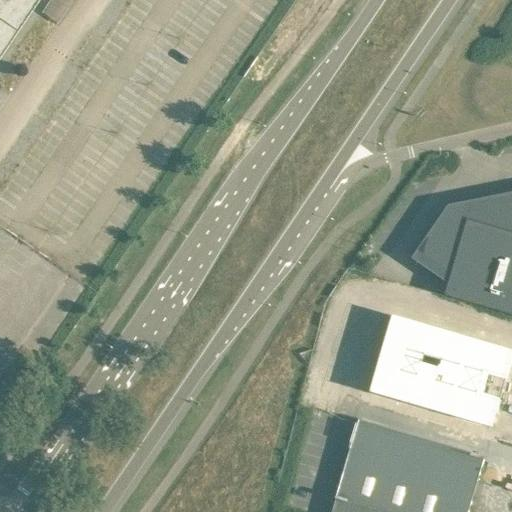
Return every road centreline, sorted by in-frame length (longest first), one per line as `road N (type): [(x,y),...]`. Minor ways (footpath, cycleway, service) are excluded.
road 1 (secondary): [(371,0),(26,511)]
road 2 (unknown): [(0,211),(54,248),(75,251),(241,0)]
road 3 (secondary): [(107,511),(323,196)]
road 4 (secondary): [(323,196),(452,0)]
road 5 (unclassified): [(323,196),(394,156),(511,130)]
